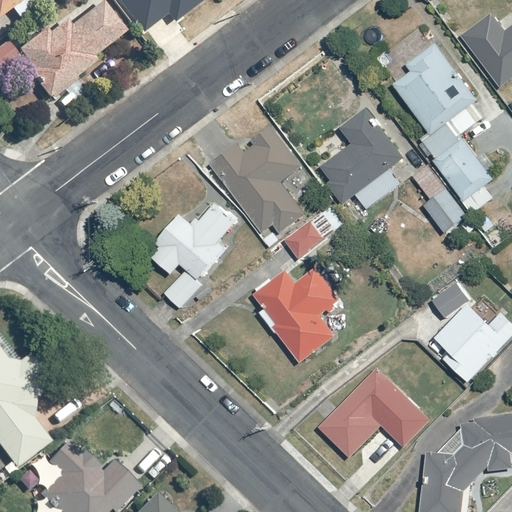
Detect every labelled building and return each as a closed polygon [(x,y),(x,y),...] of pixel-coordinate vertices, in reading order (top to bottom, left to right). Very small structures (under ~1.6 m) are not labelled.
[(0,0),(0,17),(13,8),(22,21),(45,6),(41,0),(0,0)] [(64,15),(19,47),(32,66),(27,69),(49,100),(102,63),(97,56),(130,33),(106,0),(98,0),(69,21),(64,15)] [(117,0),(143,33),(169,13),(176,22),(203,0),(117,0)] [(511,23),(505,28),(492,10),(463,32),(501,84),(511,76),(511,23)] [(0,75),(22,57),(20,55),(17,51),(18,51),(6,37),(0,42),(0,75)] [(489,148),(480,155),(464,133),(490,115),(439,44),(412,63),(415,67),(396,81),(434,135),(425,141),(476,213),(496,198),(487,184),(496,178),(490,169),(499,163),(489,148)] [(407,158),(370,108),(345,127),(357,143),(322,168),(347,202),(359,194),(369,208),(403,183),(392,168),(407,158)] [(305,165),(275,126),(250,146),(246,141),(213,166),(264,231),(275,223),(282,232),(307,213),(283,182),(305,165)] [(470,216),(450,188),(427,205),(447,233),(470,216)] [(218,202),(209,211),(197,201),(152,252),(180,277),(167,292),(183,307),(202,286),(237,247),(226,237),(240,221),(218,202)] [(346,223),(332,204),(284,240),(299,259),(346,223)] [(478,259),(469,248),(424,287),(433,298),(478,259)] [(313,259),(300,271),(282,250),(243,283),(264,308),(307,361),(341,333),(328,318),(348,301),(313,259)] [(473,297),(458,280),(434,300),(449,317),(473,297)] [(494,323),(473,302),(439,337),(456,352),(449,359),(472,381),(511,339),(511,317),(506,311),(494,323)] [(39,400),(48,393),(38,381),(49,373),(33,351),(16,364),(0,343),(0,443),(18,467),(53,441),(35,418),(39,400)] [(435,419),(381,365),(322,424),(355,456),(386,424),(408,446),(435,419)] [(459,455),(432,451),(422,511),(466,511),(470,490),(487,472),(511,467),(511,412),(465,423),(470,444),(459,455)] [(116,511),(121,507),(143,482),(115,458),(103,471),(69,440),(50,460),(64,472),(41,497),(57,511),(110,511),(113,509),(116,511)] [(183,511),(160,490),(138,511),(183,511)]
